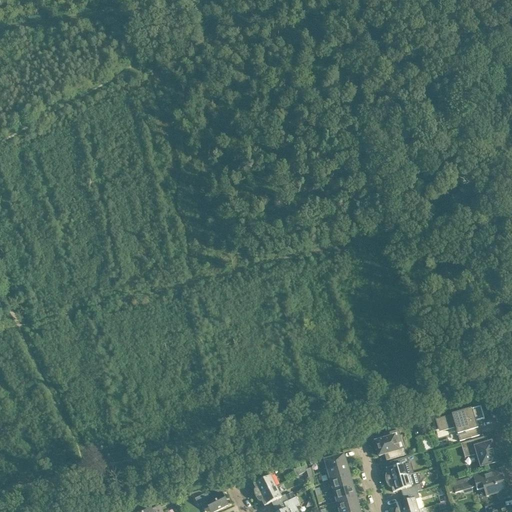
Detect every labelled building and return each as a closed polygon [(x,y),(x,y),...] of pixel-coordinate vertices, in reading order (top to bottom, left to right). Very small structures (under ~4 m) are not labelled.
[(452,415),(435,420),(438,428),(443,431),(454,428),(457,437),(458,436),(460,441),(479,436),(477,429),(478,429),(476,422),(484,419),(483,417),(485,415),(485,413),(484,411),(483,410),(481,409),(480,406),(472,409),(462,411),(459,412),(458,412),(456,412),(454,412),(453,414),(452,414),(452,415)] [(400,437),(399,430),(383,435),(383,437),(384,439),(372,442),(375,451),(377,450),(379,457),(384,455),(386,461),(406,455),(404,449),(406,448),(402,436),(400,437)] [(425,444),(433,443),(432,432),(424,433),(425,444)] [(484,437),(468,442),(460,444),(465,457),(477,454),(478,460),(479,460),(481,467),(497,462),(495,455),(496,455),(494,449),(493,449),(491,442),(486,444),(484,437)] [(326,467),(322,468),(324,472),(327,471),(347,466),(345,460),(343,460),(342,456),(332,459),(331,457),(325,458),(326,460),(324,461),(326,467)] [(386,478),(386,479),(386,481),(386,482),(413,474),(410,463),(409,464),(407,457),(394,461),(396,467),(386,470),(388,475),(386,475),(386,477),(386,478)] [(305,466),(293,470),(297,477),(306,472),(305,466)] [(348,472),(347,466),(327,471),(331,482),(348,477),(347,472),(348,472)] [(473,477),(452,483),(455,493),(463,491),(462,489),(472,487),(475,485),(477,491),(484,489),(486,497),(497,494),(498,498),(507,495),(502,481),(497,483),(496,478),(494,471),(473,477)] [(420,484),(417,473),(413,474),(386,482),(387,483),(387,485),(388,486),(389,487),(390,488),(391,487),(393,493),(403,490),(404,496),(417,492),(422,491),(420,484)] [(448,474),(441,476),(443,483),(450,481),(448,474)] [(271,476),(254,485),(256,489),(254,490),(254,492),(254,493),(255,494),(255,496),(256,497),(276,487),(271,476)] [(349,481),(348,477),(331,482),(334,492),(353,486),(351,480),(349,481)] [(355,493),(353,486),(334,492),(337,502),(354,497),(353,493),(355,493)] [(281,497),(276,487),(256,497),(256,498),(257,499),(258,500),(259,501),(260,502),(262,501),(264,506),(273,502),(276,507),(288,501),(285,495),(281,497)] [(419,498),(417,492),(404,496),(406,502),(396,504),(398,510),(396,510),(396,511),(395,511),(413,511),(418,511),(415,500),(419,498)] [(202,495),(195,499),(198,505),(201,504),(204,510),(208,508),(210,511),(215,511),(228,506),(226,502),(226,500),(224,495),(222,495),(221,493),(210,499),(207,494),(202,495)] [(355,502),(354,497),(337,502),(339,511),(342,511),(359,507),(357,501),(355,502)] [(278,511),(298,511),(296,507),(299,505),(295,498),(288,501),(276,507),(278,511)] [(503,503),(485,508),(486,511),(511,511),(510,507),(504,509),(503,503)]
